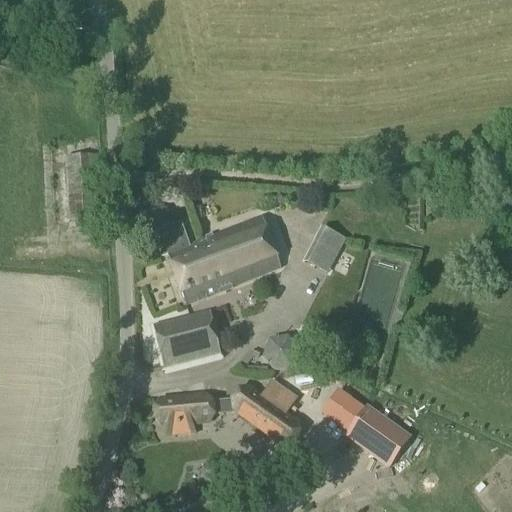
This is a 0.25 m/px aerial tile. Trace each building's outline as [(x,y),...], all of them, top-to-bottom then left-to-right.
[(96,159),(65,160),(68,225),(99,223),(96,159)] [(167,211),(145,218),(161,263),(166,261),(190,252),(180,226),(167,231),(165,223),(170,222),(167,211)] [(190,252),(166,261),(186,310),(281,273),(261,223),(190,252)] [(320,231),(302,265),(327,278),(344,244),(320,231)] [(209,315),(153,329),(163,371),(219,357),(209,315)] [(269,343),(261,360),(274,376),(295,372),(298,355),(285,340),(269,343)] [(253,393),(279,408),(290,390),(264,375),(253,393)] [(157,403),(151,411),(152,425),(159,433),(171,432),(172,441),(191,439),(191,430),(205,429),(210,420),(231,419),(276,455),(286,453),(294,444),(294,433),(246,394),(235,396),(228,404),(210,406),(203,399),(157,403)] [(368,454),(390,423),(377,413),(367,406),(366,405),(344,437),(368,454)]
